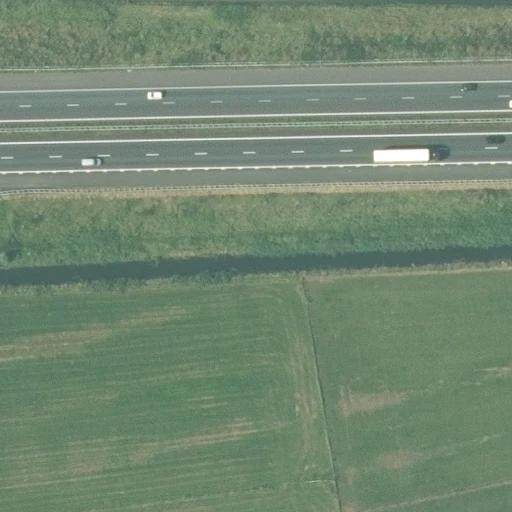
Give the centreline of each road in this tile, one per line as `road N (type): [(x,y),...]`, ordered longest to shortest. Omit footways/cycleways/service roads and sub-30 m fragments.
road 1 (motorway): [(0,160),(511,149)]
road 2 (motorway): [(511,97),(0,108)]
